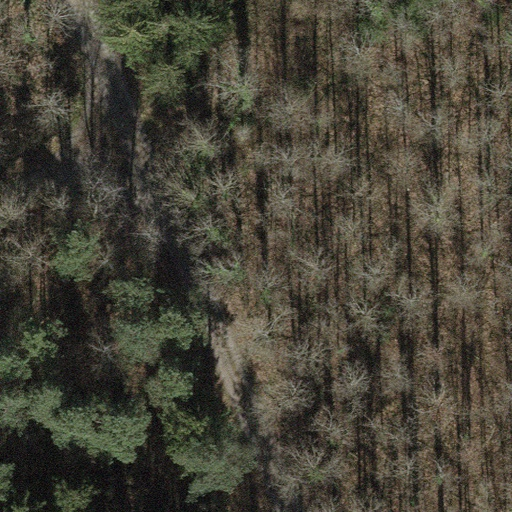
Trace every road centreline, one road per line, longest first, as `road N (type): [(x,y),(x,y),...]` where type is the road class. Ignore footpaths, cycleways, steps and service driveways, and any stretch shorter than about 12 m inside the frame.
road 1 (track): [(84,0),(288,511)]
road 2 (track): [(136,129),(0,200)]
